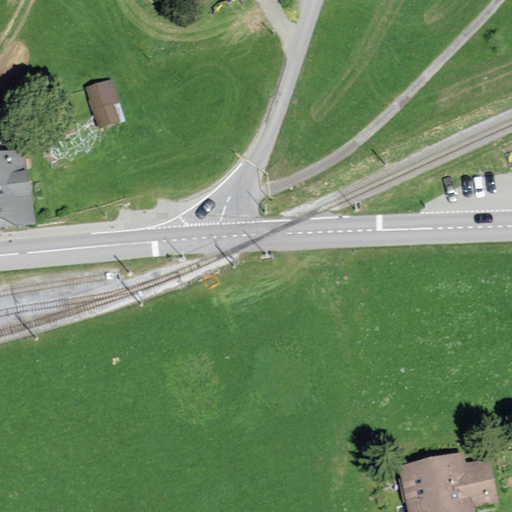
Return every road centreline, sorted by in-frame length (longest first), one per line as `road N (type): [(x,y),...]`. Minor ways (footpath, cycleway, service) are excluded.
road 1 (unknown): [(235,182),(273,188),(335,155),(495,0)]
road 2 (primary): [(511,222),(198,230)]
road 3 (unclassified): [(310,0),(251,162),(198,230)]
road 4 (primary): [(198,230),(0,250)]
